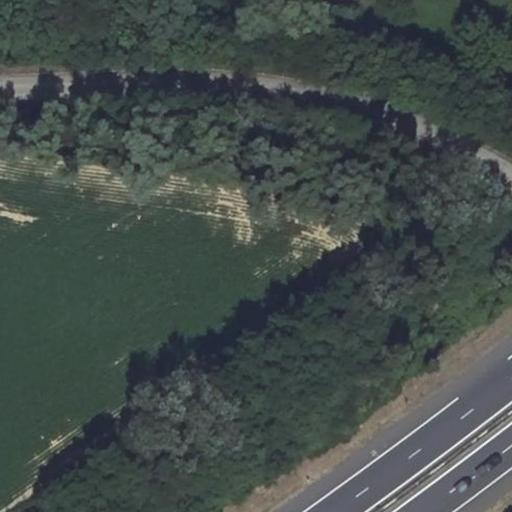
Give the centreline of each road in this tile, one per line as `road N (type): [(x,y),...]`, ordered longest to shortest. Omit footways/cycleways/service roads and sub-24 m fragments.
road 1 (unclassified): [(0,87),(195,85),(326,102),(438,143),(511,185)]
road 2 (motorway): [(511,377),(335,511)]
